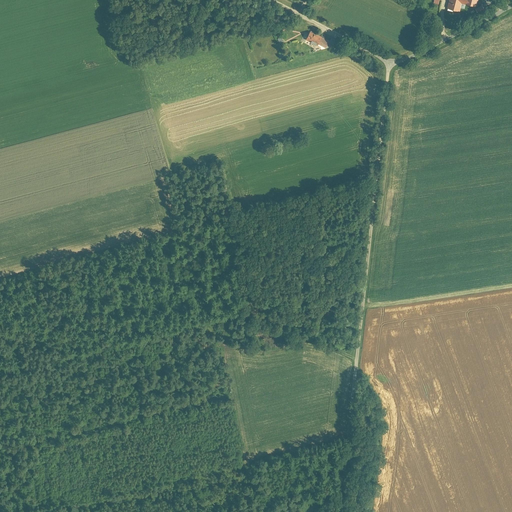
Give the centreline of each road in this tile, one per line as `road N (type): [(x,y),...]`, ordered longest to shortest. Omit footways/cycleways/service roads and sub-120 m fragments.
road 1 (residential): [(342,511),(388,62)]
road 2 (track): [(363,304),(511,283)]
road 3 (unclassified): [(511,6),(388,62)]
road 4 (unclassified): [(388,62),(271,0)]
